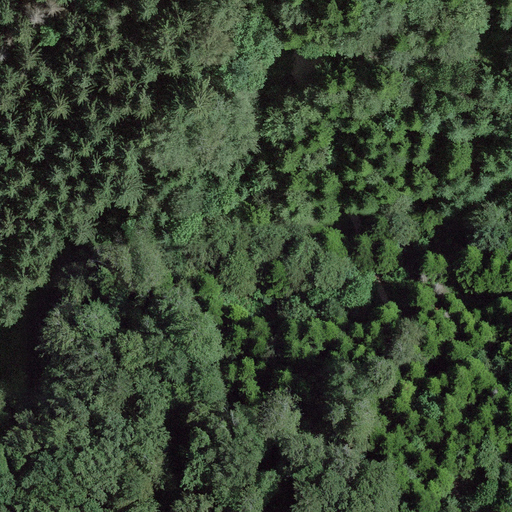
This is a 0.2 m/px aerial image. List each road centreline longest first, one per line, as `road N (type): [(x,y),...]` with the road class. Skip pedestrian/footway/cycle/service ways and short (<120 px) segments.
road 1 (track): [(310,10),(341,68),(358,174),(401,285),(461,511)]
road 2 (track): [(511,38),(310,10)]
